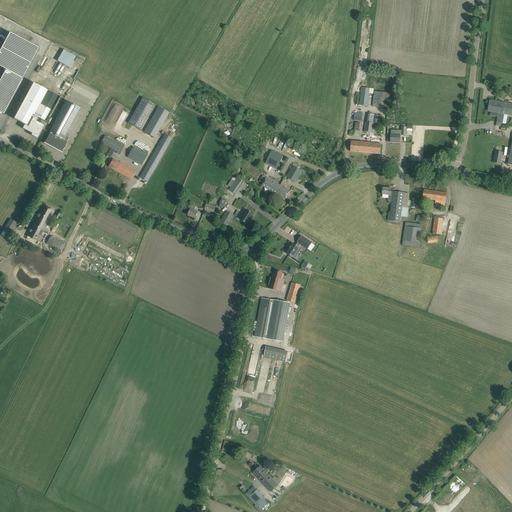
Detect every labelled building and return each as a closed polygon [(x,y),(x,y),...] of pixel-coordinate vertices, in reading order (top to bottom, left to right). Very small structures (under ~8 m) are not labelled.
[(9,33),(8,36),(1,48),(0,49),(0,67),(5,70),(0,79),(0,112),(2,114),(4,115),(39,49),(9,33)] [(61,49),(55,62),(71,69),(74,63),(72,62),(75,56),(61,49)] [(60,75),(64,66),(58,63),(54,72),(60,75)] [(60,97),(33,83),(14,119),(24,125),(22,129),(38,137),(44,126),(36,122),(38,118),(46,123),(60,97)] [(360,105),(367,106),(370,88),(362,87),(360,105)] [(372,107),(388,109),(390,93),(374,91),(372,107)] [(142,97),(128,123),(140,130),(155,105),(142,97)] [(487,111),(494,112),(493,116),(497,117),(496,126),(502,127),(504,114),(511,115),(511,104),(489,100),(487,111)] [(80,108),(66,101),(49,132),(50,133),(46,141),(54,146),(56,146),(56,147),(62,150),(69,137),(65,135),(80,108)] [(154,138),(169,112),(158,106),(143,132),(154,138)] [(354,121),(362,121),(362,113),(354,112),(354,121)] [(368,114),(367,122),(365,121),(364,132),(372,133),(374,115),(368,114)] [(391,130),(390,142),(399,142),(400,135),(406,135),(406,127),(402,127),(401,130),(391,130)] [(140,178),(147,182),(164,153),(172,138),(164,134),(156,148),(140,178)] [(124,146),(105,135),(101,143),(110,149),(107,155),(110,157),(114,150),(116,152),(116,153),(119,155),(124,146)] [(381,144),(351,141),(350,151),(380,154),(381,144)] [(139,164),(141,165),(142,166),(148,154),(133,146),(127,157),(139,164)] [(270,150),(264,163),(276,169),(282,156),(270,150)] [(495,151),(493,163),(500,164),(503,152),(495,151)] [(113,159),(111,163),(108,167),(131,179),(136,170),(120,162),(120,163),(113,159)] [(286,177),(291,180),(295,182),(302,171),(292,166),(286,177)] [(227,186),(230,188),(229,190),(235,194),(244,182),(238,177),(236,179),(233,177),(227,186)] [(262,186),(281,197),(285,199),(290,191),(266,177),(262,186)] [(388,221),(400,223),(401,216),(407,217),(409,208),(407,208),(409,193),(393,191),(393,192),(391,191),(391,189),(388,188),(388,187),(382,187),(381,192),(382,192),(382,194),(389,195),(389,202),(392,202),(390,213),(389,213),(388,221)] [(424,190),(423,195),(422,198),(435,200),(435,204),(445,205),(447,193),(424,190)] [(192,205),(190,211),(188,215),(195,218),(198,212),(195,211),(196,206),(192,205)] [(54,211),(43,206),(28,236),(37,240),(39,236),(40,236),(49,220),(54,211)] [(247,210),(240,220),(247,224),(250,220),(250,221),(252,218),(252,217),(254,214),(247,210)] [(220,221),(228,226),(234,216),(226,211),(220,221)] [(434,218),(432,234),(441,235),(443,219),(434,218)] [(10,219),(3,231),(9,235),(17,223),(10,219)] [(402,245),(419,248),(422,225),(405,222),(402,245)] [(303,246),(307,249),(312,242),(301,235),(297,242),(298,242),(303,246)] [(46,244),(51,246),(58,251),(63,242),(51,236),(46,244)] [(295,259),(303,246),(298,242),(296,245),(293,243),(286,253),(295,259)] [(269,288),(274,290),(280,292),(284,280),(280,279),(282,272),(274,270),(269,288)] [(292,283),(286,300),(294,303),(300,285),(292,283)] [(282,342),(290,302),(275,300),(262,298),(254,337),(268,339),(267,339),(282,342)] [(266,347),(263,357),(286,362),(288,352),(266,347)] [(260,466),(253,473),(271,492),(278,485),(266,473),(269,471),(265,467),(263,469),(260,466)] [(511,511),(511,508),(480,479),(448,511),(511,511)] [(249,491),(246,494),(260,510),(264,506),(268,502),(257,490),(252,494),(249,491)]
